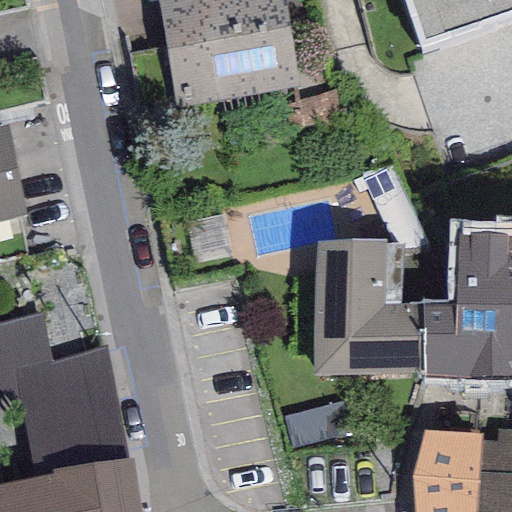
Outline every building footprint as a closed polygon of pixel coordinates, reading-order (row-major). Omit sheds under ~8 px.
[(283,0),(179,0),(156,4),(176,111),(299,89),(283,0)] [(511,0),(398,0),(418,58),(511,26),(511,0)] [(7,130),(0,131),(0,229),(27,224),(7,130)] [(386,247),(317,248),(314,381),(421,380),(421,316),(421,312),(402,312),(401,252),(386,252),(386,247)] [(511,247),(458,247),(458,316),(421,316),(421,380),(422,386),(511,385),(511,384),(511,376),(511,375),(511,247)] [(0,511),(138,511),(132,466),(126,467),(106,352),(50,365),(42,317),(0,326),(0,394),(30,390),(46,483),(0,493),(0,511)] [(480,444),(423,438),(413,479),(415,511),(474,511),(479,480),(480,444)] [(511,511),(511,480),(479,480),(474,511),(511,511)]
